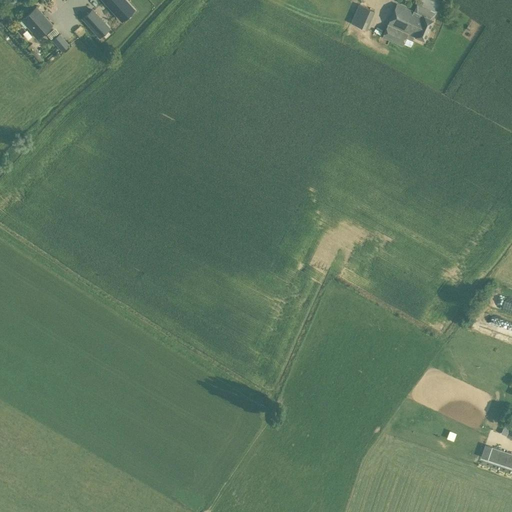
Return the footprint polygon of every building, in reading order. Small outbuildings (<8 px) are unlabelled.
[(124,0),(103,0),(117,15),(119,18),(131,7),(128,5),(128,4),(124,0)] [(405,39),(407,34),(423,41),(433,21),(418,14),(418,13),(396,3),(381,37),(402,46),(405,39)] [(366,29),(374,12),(358,5),(350,23),(366,29)] [(38,38),(52,25),(36,7),(22,19),(38,38)] [(92,9),(82,18),(99,37),(109,28),(92,9)] [(53,40),(62,50),(68,45),(59,34),(53,40)] [(511,452),(493,447),(488,460),(511,467),(511,452)]
